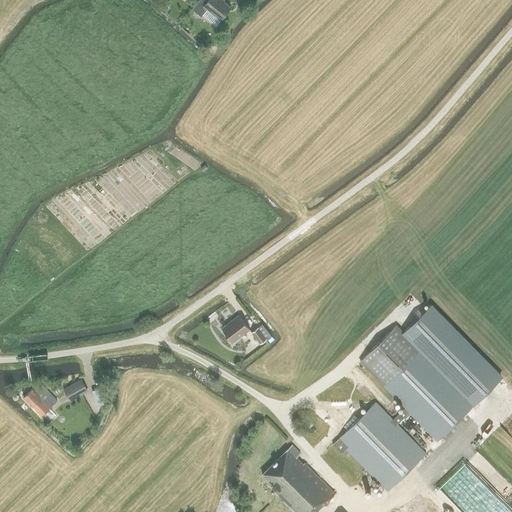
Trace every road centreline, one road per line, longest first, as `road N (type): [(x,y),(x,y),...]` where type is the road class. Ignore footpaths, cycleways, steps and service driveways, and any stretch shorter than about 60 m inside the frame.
road 1 (unclassified): [(368,179),(149,335),(0,360)]
road 2 (unclassified): [(368,179),(430,125),(511,31)]
road 3 (track): [(355,502),(400,498),(473,426)]
